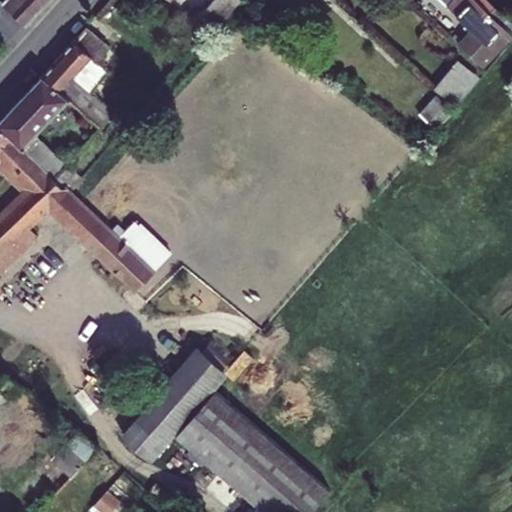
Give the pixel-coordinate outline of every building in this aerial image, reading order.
[(3,0),(27,21),(46,0),(3,0)] [(204,35),(234,0),(205,0),(188,21),(204,35)] [(511,37),(511,21),(488,0),(440,0),(469,28),(456,41),(485,68),(511,37)] [(82,110),(94,97),(79,84),(98,63),(93,59),(106,44),(84,24),(40,73),(65,95),(82,110)] [(468,82),(449,65),(431,86),(450,103),(468,82)] [(40,73),(0,117),(0,127),(51,176),(64,162),(32,132),(65,95),(40,73)] [(444,105),(413,82),(398,102),(428,126),(444,105)] [(0,210),(0,269),(35,234),(25,224),(45,204),(87,245),(106,225),(69,188),(63,183),(61,185),(51,176),(0,127),(0,161),(1,162),(26,185),(0,210)] [(64,162),(51,176),(61,185),(63,183),(69,188),(80,176),(65,161),(64,162)] [(145,456),(220,370),(218,367),(195,346),(119,432),(145,456)] [(0,385),(9,394),(19,384),(1,370),(0,371),(0,385)] [(202,460),(243,415),(212,388),(172,434),(202,460)] [(202,460),(247,500),(288,454),(243,415),(202,460)] [(97,446),(75,427),(48,455),(70,475),(97,446)] [(304,511),(326,487),(288,454),(247,500),(261,511),(304,511)]
